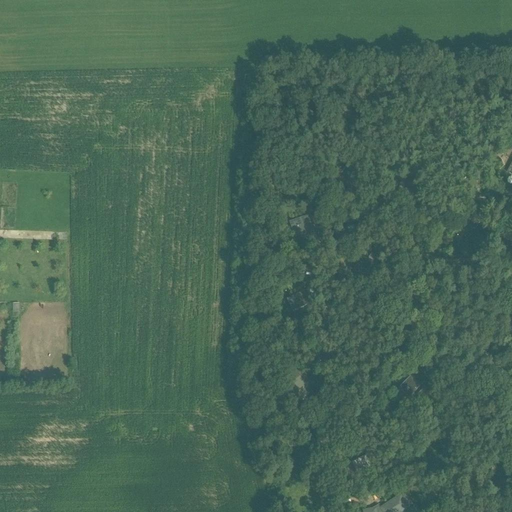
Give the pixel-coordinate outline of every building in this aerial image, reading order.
[(339,177),(352,186),(363,169),(350,160),(339,177)] [(403,189),(418,192),(422,179),(406,175),(403,189)] [(466,185),(471,196),(480,192),(482,196),(487,194),(482,182),(477,184),(476,181),(466,185)] [(462,220),(475,229),(483,218),(470,209),(462,220)] [(291,222),(295,235),(310,229),(306,217),(291,222)] [(355,268),(368,273),(372,262),(360,257),(355,268)] [(373,270),(377,275),(385,268),(381,263),(373,270)] [(291,298),(297,310),(307,305),(301,293),(291,298)] [(264,356),(263,361),(272,362),(273,353),(268,352),(264,356)] [(288,386),(297,397),(309,386),(300,376),(288,386)] [(398,389),(408,399),(420,386),(410,377),(398,389)] [(417,396),(427,406),(433,400),(423,390),(417,396)] [(345,447),(350,458),(366,449),(359,436),(352,439),(354,442),(345,447)] [(351,461),(360,478),(375,471),(368,457),(360,461),(359,458),(351,461)] [(364,511),(363,511),(402,511),(408,508),(400,496),(381,509),(381,510),(378,511),(376,511),(376,509),(364,511)]
